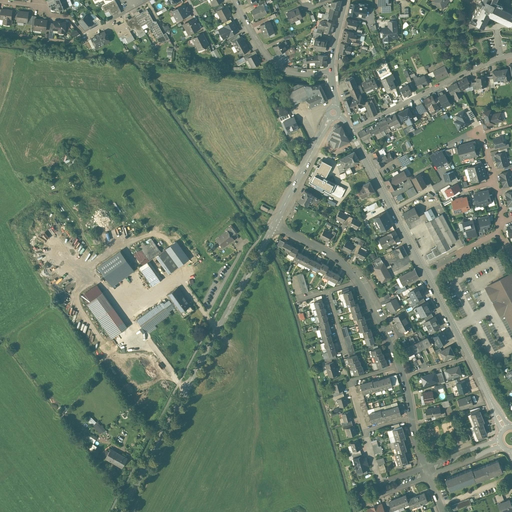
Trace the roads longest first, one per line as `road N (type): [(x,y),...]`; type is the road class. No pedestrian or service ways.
road 1 (tertiary): [(274,223),(120,511)]
road 2 (residential): [(511,54),(350,131)]
road 3 (tertiary): [(426,275),(505,428)]
road 4 (tertiary): [(350,131),(426,275)]
road 5 (residential): [(234,0),(278,66),(331,71)]
